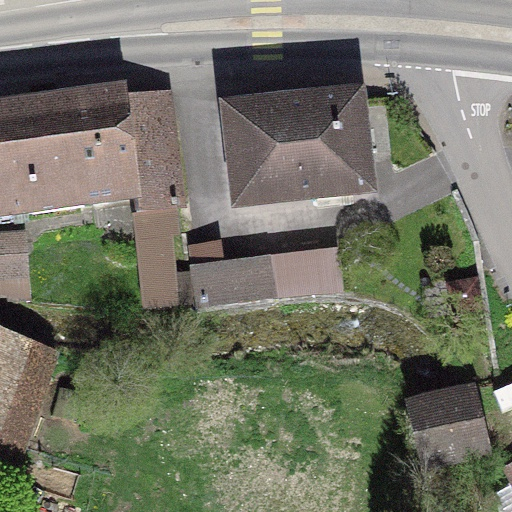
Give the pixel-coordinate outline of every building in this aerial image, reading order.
[(160,101),(112,106),(125,219),(174,213),(160,101)] [(105,105),(0,118),(0,215),(118,201),(105,105)] [(216,128),(227,229),(367,215),(356,114),(216,128)] [(161,221),(127,226),(138,320),(260,306),(255,268),(168,279),(161,221)] [(22,245),(0,245),(0,296),(23,296),(22,245)] [(480,454),(466,405),(403,422),(417,471),(480,454)]
